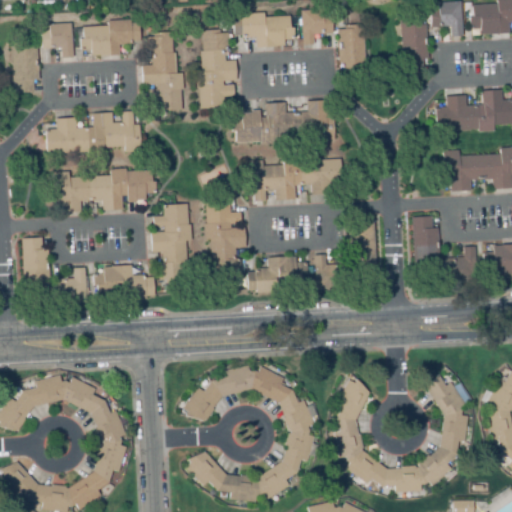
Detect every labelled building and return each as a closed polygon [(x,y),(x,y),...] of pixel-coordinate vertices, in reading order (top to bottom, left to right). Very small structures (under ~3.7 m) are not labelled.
[(480,36),(479,29),(469,30),(468,18),(472,17),(471,6),(494,4),(494,0),(511,0),(511,22),(507,23),(508,34),(480,36)] [(449,38),(449,27),(429,28),(428,10),(437,9),(437,3),(460,2),(461,38),(449,38)] [(302,46),(301,11),(322,10),(322,16),(330,16),(330,34),(311,35),(312,46),(302,46)] [(255,49),(254,35),(232,36),(231,15),(262,13),(263,18),(289,17),(290,28),(292,28),(293,40),(282,41),(283,47),(255,49)] [(90,57),(89,51),(79,52),(79,40),(81,40),(81,28),(107,27),(107,21),(129,20),(129,24),(137,24),(138,42),(131,42),(131,46),(118,46),(118,56),(90,57)] [(401,73),(398,23),(417,22),(417,27),(425,26),(426,59),(421,59),(422,72),(401,73)] [(60,59),(60,49),(41,50),(40,32),(48,31),(48,25),(69,24),(71,58),(60,59)] [(344,73),(343,64),(338,64),(336,30),(344,30),(343,26),(362,25),(365,72),(344,73)] [(222,109),(198,109),(198,90),(195,90),(195,74),(199,74),(200,53),(201,53),(201,30),(219,31),(219,34),(227,34),(226,51),(223,51),(223,62),(235,63),(234,81),(222,81),(222,86),(232,86),(232,97),(222,96),(222,109)] [(157,112),(157,105),(144,105),(143,91),(155,90),(155,87),(142,87),(140,67),(150,66),(150,56),(145,56),(144,38),(153,37),(152,34),(170,33),(171,53),(174,53),(175,74),(180,74),(181,89),(179,89),(180,111),(157,112)] [(11,94),(9,44),(27,43),(27,47),(36,47),(37,80),(31,81),(32,93),(11,94)] [(477,133),(476,130),(435,133),(434,108),(444,108),(443,97),(464,96),(465,106),(480,106),(480,92),(500,91),(500,102),(509,101),(509,90),(511,89),(511,124),(493,125),(493,132),(477,133)] [(259,145),(259,143),(235,144),(234,121),(240,121),(240,114),(250,113),(250,112),(259,111),(259,118),(264,118),(264,104),(284,103),(284,114),(305,113),(304,103),(325,102),(326,115),(331,115),(333,141),(314,142),(313,138),(275,140),(275,145),(259,145)] [(86,156),(86,153),(45,155),(44,131),(55,130),(55,120),(74,119),(74,129),(90,128),(90,115),(110,114),(111,124),(120,124),(119,113),(131,113),(132,126),(138,126),(139,153),(122,154),(122,148),(102,149),(103,155),(86,156)] [(450,193),(449,179),(442,179),(441,152),(458,151),(459,157),(499,154),(499,149),(511,147),(511,176),(510,176),(511,189),(490,190),(489,180),(468,181),(469,192),(450,193)] [(254,203),(253,188),(249,189),(248,162),(261,161),(262,167),(282,166),(281,160),(297,159),(297,163),(338,160),(340,183),(328,184),(328,196),(311,197),(310,185),(293,186),(294,201),(274,203),(273,191),(264,192),(264,203),(254,203)] [(59,215),(58,200),(53,200),(51,173),(67,172),(67,178),(109,176),(108,171),(124,170),(124,172),(150,171),(151,183),(154,183),(155,194),(144,195),(145,200),(135,201),(135,203),(125,204),(125,197),(120,197),(121,211),(101,213),(100,201),(79,203),(80,213),(59,215)] [(214,278),(213,262),(211,262),(208,239),(211,239),(209,226),(205,226),(203,204),(228,202),(230,214),(239,213),(240,224),(229,225),(229,229),(243,228),(245,247),(234,248),(235,259),(238,259),(240,276),(214,278)] [(164,285),(164,281),(158,281),(156,264),(161,263),(160,253),(151,254),(149,234),(162,233),(162,229),(153,230),(152,218),(162,217),(162,206),(184,204),(186,225),(189,225),(190,240),(184,240),(186,263),(184,263),(185,279),(176,280),(177,284),(164,285)] [(412,267),(411,218),(431,217),(431,229),(436,229),(436,263),(432,263),(432,267),(412,267)] [(348,268),(347,234),(354,234),(353,221),(373,221),(375,267),(348,268)] [(24,287),(21,252),(24,252),(23,240),(41,238),(42,250),(47,250),(50,284),(24,287)] [(511,279),(511,280),(511,276),(482,277),(482,254),(492,253),(492,246),(511,245),(511,279)] [(452,283),(452,278),(444,278),(443,260),(462,259),(462,248),(474,248),(475,282),(452,283)] [(315,291),(312,256),(324,255),(325,267),(343,265),(345,288),(315,291)] [(255,293),(254,291),(247,292),(246,274),(254,273),(254,270),(266,269),(265,259),(294,257),(295,264),(305,263),(306,275),(303,275),(303,285),(296,285),(296,283),(278,284),(278,292),(255,293)] [(97,302),(96,286),(93,286),(93,275),(102,275),(102,268),(112,268),(112,266),(131,266),(131,277),(144,276),(144,279),(152,279),(153,297),(144,297),(144,300),(97,302)] [(72,304),(72,300),(54,301),(53,280),(73,279),(72,270),(82,269),(84,303),(72,304)] [(253,505),(227,501),(227,494),(217,492),(207,483),(201,486),(193,478),(185,468),(188,464),(186,461),(204,452),(223,475),(254,478),(280,463),(288,433),(277,405),(250,390),(220,398),(204,422),(184,418),(187,414),(181,410),(196,388),(202,393),(209,382),(224,377),(223,371),(246,366),(247,372),(251,371),(256,373),(259,368),(282,380),(280,385),(290,391),(295,403),(301,401),(312,425),(306,429),(308,432),(307,436),(312,438),(307,462),(300,460),(297,473),(284,482),(286,487),(265,501),(263,497),(260,498),(253,497),(253,505)] [(511,472),(505,467),(508,461),(498,453),(495,440),(489,443),(486,432),(484,416),(490,414),(491,406),(479,401),(488,385),(492,388),(496,380),(503,383),(509,372),(511,375),(511,408),(510,412),(509,411),(508,413),(511,430),(511,472)] [(65,511),(49,511),(41,511),(41,504),(28,502),(19,493),(14,497),(0,480),(0,475),(2,473),(0,469),(16,463),(37,485),(67,489),(92,472),(100,444),(88,415),(62,402),(32,408),(15,433),(0,428),(0,410),(7,400),(14,403),(22,392),(34,389),(33,382),(57,376),(60,383),(64,382),(68,384),(70,377),(94,391),(92,396),(104,402),(109,414),(114,412),(123,436),(117,439),(119,444),(118,447),(124,449),(117,472),(111,471),(107,485),(97,491),(100,497),(78,510),(74,506),(70,508),(67,508),(65,511)] [(394,495),(393,487),(380,488),(369,480),(365,486),(344,470),(349,464),(345,462),(345,457),(339,459),(332,441),(338,439),(335,421),(342,408),(336,405),(348,383),(354,385),(355,380),(368,394),(354,421),(357,436),(359,435),(362,449),(360,449),(361,451),(386,470),(400,469),(400,467),(413,467),(414,468),(417,468),(416,465),(426,456),(439,447),(442,417),(425,390),(437,376),(444,387),(449,384),(453,389),(458,386),(465,397),(460,400),(463,405),(458,408),(460,412),(460,417),(466,417),(463,443),(457,442),(455,455),(445,465),(449,470),(430,488),(426,482),(422,486),(419,486),(419,493),(394,495)] [(451,501),(451,511),(472,511),(472,502),(472,500),(451,501)] [(308,511),(308,507),(332,502),(332,508),(337,507),(342,510),(346,505),(358,511),(308,511)]
